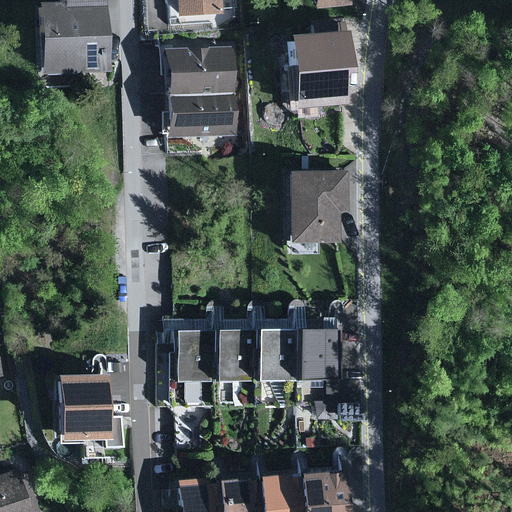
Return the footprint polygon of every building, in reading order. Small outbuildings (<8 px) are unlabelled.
[(111,78),(108,0),(62,0),(63,3),(39,3),(42,74),(76,73),(76,79),(111,78)] [(180,0),(182,17),(217,14),(215,0),(180,0)] [(353,31),(290,33),(293,110),(346,108),(344,74),(355,73),(353,31)] [(163,46),(164,93),(232,90),(229,43),(163,46)] [(232,90),(164,93),(166,138),(233,135),(232,90)] [(345,213),(344,171),(287,172),(289,245),(340,244),(339,213),(345,213)] [(341,406),(339,327),(298,328),(300,407),(313,407),(341,406)] [(300,407),(298,328),(254,329),(256,408),(300,407)] [(254,329),(213,330),(215,409),(256,408),(254,329)] [(215,409),(213,330),(172,331),(174,410),(215,409)] [(111,369),(112,393),(133,392),(131,367),(111,369)] [(62,384),(62,434),(107,434),(108,448),(125,448),(124,416),(106,416),(106,384),(62,384)] [(341,406),(313,407),(313,421),(356,420),(356,406),(341,406)] [(0,511),(28,511),(24,495),(35,492),(25,458),(0,465),(0,511)] [(348,511),(345,469),(302,472),(305,511),(348,511)] [(305,511),(302,472),(258,476),(261,511),(305,511)] [(261,511),(258,476),(221,480),(224,511),(261,511)] [(224,511),(221,480),(181,483),(184,511),(224,511)]
